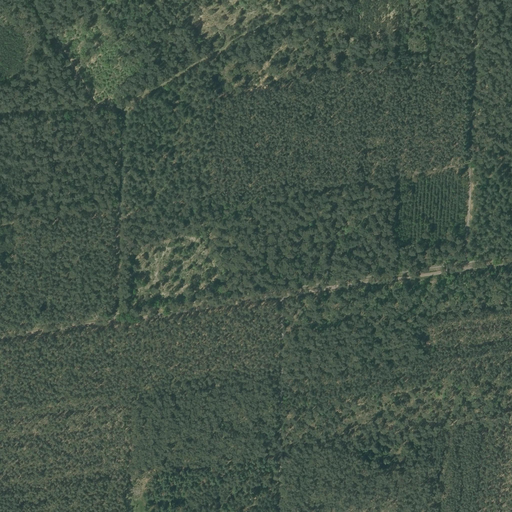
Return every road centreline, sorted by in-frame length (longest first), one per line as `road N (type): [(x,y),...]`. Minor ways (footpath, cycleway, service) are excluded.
road 1 (track): [(467,269),(0,338)]
road 2 (track): [(475,0),(466,262)]
road 3 (track): [(283,295),(279,511)]
